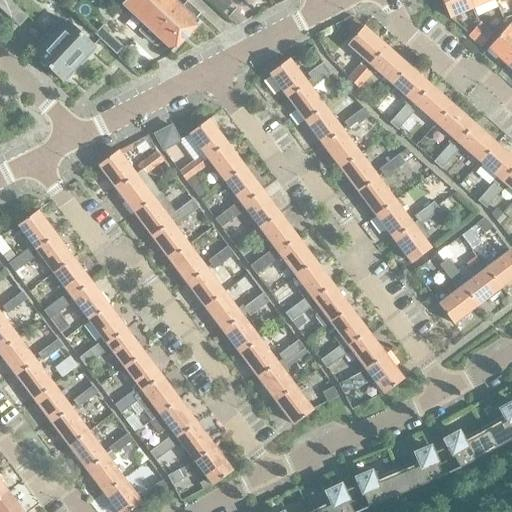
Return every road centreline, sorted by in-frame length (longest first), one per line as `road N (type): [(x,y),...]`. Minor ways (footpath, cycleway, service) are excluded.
road 1 (residential): [(447,394),(369,284),(366,250),(305,170),(277,163),(210,70)]
road 2 (residential): [(270,471),(230,418),(227,382),(128,255),(99,248),(36,158)]
road 3 (residential): [(270,471),(447,394)]
road 4 (residential): [(511,99),(486,75),(457,75),(385,0)]
road 5 (residential): [(73,136),(210,70)]
road 6 (residential): [(210,70),(322,6)]
road 7 (residential): [(83,511),(62,483),(31,471),(0,428)]
